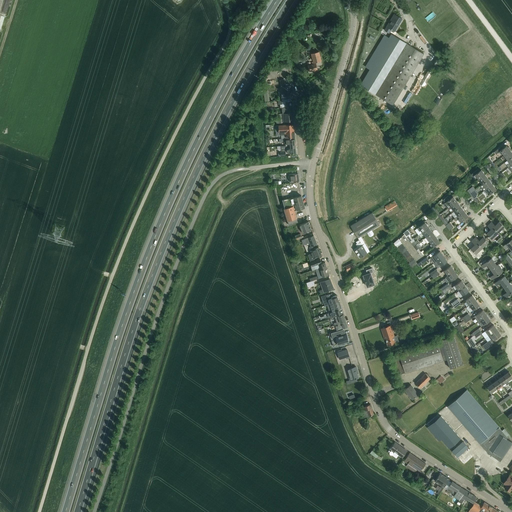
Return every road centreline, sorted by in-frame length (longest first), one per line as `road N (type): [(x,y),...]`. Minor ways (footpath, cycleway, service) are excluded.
road 1 (motorway): [(77,511),(145,292),(187,188),(291,0)]
road 2 (motorway): [(277,0),(215,105),(150,246),(65,511)]
road 3 (unclassified): [(38,511),(122,244),(227,32),(223,0)]
road 4 (track): [(445,511),(362,458),(265,188),(221,201),(223,185),(257,167)]
road 5 (tertiary): [(511,511),(384,424),(311,205),(313,164)]
road 6 (tertiary): [(313,164),(354,26),(349,0)]
